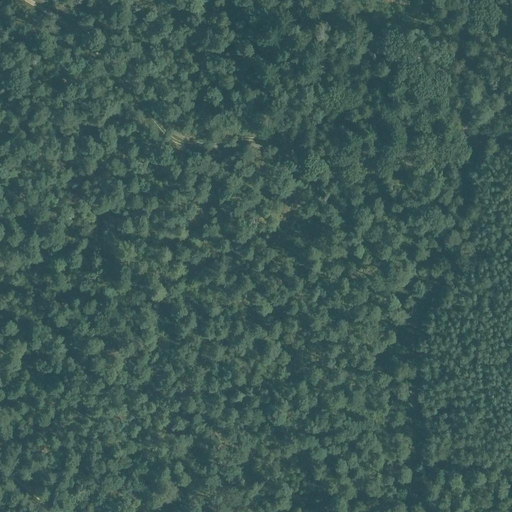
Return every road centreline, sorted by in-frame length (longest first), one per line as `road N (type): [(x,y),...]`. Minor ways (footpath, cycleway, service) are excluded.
road 1 (track): [(29,0),(108,63),(175,141),(253,139),(315,161),(369,167),(460,138)]
road 2 (track): [(460,138),(459,243),(411,315),(409,511)]
road 3 (track): [(481,0),(464,42),(460,138)]
